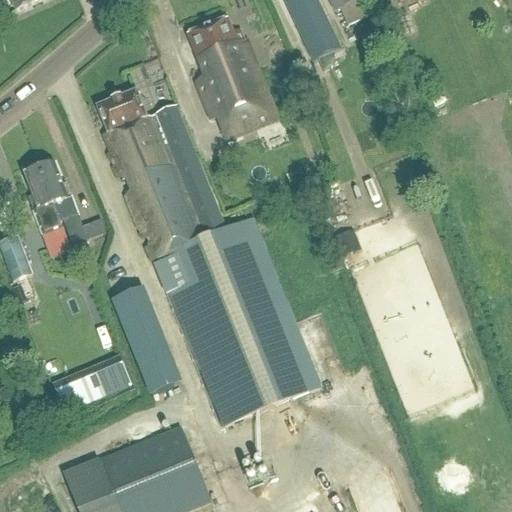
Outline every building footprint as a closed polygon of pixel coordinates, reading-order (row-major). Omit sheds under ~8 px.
[(9,0),(16,15),(50,0),(9,0)] [(314,0),(281,0),(314,66),(340,53),(314,0)] [(325,0),(334,17),(340,14),(352,37),(375,27),(364,3),(366,2),(364,0),(325,0)] [(187,39),(204,83),(196,86),(210,123),(218,120),(227,144),(277,125),(246,44),(243,45),(239,34),(232,37),(227,24),(187,39)] [(108,158),(118,182),(125,180),(131,196),(125,199),(151,265),(154,263),(221,431),(318,393),(251,225),(226,235),(176,110),(146,122),(136,95),(97,110),(109,137),(104,139),(112,157),(108,158)] [(38,171),(58,224),(63,222),(69,236),(87,228),(81,216),(79,217),(66,186),(63,188),(53,165),(38,171)] [(58,224),(38,171),(23,177),(32,200),(27,202),(39,232),(58,224)] [(0,248),(0,252),(13,286),(32,279),(17,241),(0,248)] [(115,310),(152,404),(183,392),(168,354),(165,355),(143,299),(115,310)] [(65,482),(77,511),(203,511),(213,508),(181,433),(65,482)]
